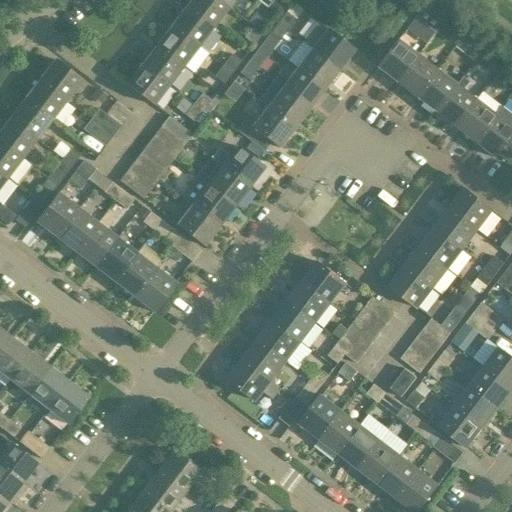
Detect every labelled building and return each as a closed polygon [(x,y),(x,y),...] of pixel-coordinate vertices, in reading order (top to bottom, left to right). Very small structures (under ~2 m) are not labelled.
[(190,0),(186,6),(213,27),(228,8),(217,0),(190,0)] [(217,0),(228,8),(234,0),(255,0),(266,8),(271,3),(280,9),(286,0),(217,0)] [(171,26),(199,47),(213,27),(186,6),(171,26)] [(422,8),(414,18),(435,33),(442,23),(422,8)] [(295,20),(286,12),(277,23),(287,30),(295,20)] [(354,50),(326,29),(318,22),(302,42),(311,49),(339,70),(354,50)] [(286,31),(287,30),(277,23),(269,34),(279,41),(283,36),(286,31)] [(446,41),(453,32),(442,23),(435,33),(446,41)] [(156,45),(184,66),(199,47),(171,26),(156,45)] [(243,38),(253,45),(262,33),(253,26),(243,38)] [(396,83),(417,55),(397,40),(376,67),(396,83)] [(141,64),(169,85),(184,66),(156,45),(141,64)] [(481,53),(470,45),(463,54),(473,62),(481,53)] [(296,68),(324,89),(339,70),(311,49),(296,68)] [(266,58),(256,51),(248,62),(257,69),(266,58)] [(484,71),(492,61),(481,53),(473,62),(484,71)] [(240,62),(231,55),(223,65),(232,72),(240,62)] [(417,55),(396,83),(415,98),(437,70),(417,55)] [(38,79),(66,101),(81,81),(53,60),(38,79)] [(239,73),(248,81),(257,69),(248,62),(239,73)] [(169,85),(141,64),(126,85),(153,106),(169,85)] [(214,77),(223,84),(232,72),(223,65),(214,77)] [(278,74),(272,81),(281,88),(281,87),(309,109),(324,89),(296,68),(287,80),(278,74)] [(437,70),(415,98),(435,112),(456,85),(437,70)] [(511,76),(508,74),(501,83),(511,91),(511,76)] [(454,127),(475,100),(462,90),(468,82),(461,77),(456,85),(435,112),(454,127)] [(23,99),(51,120),(66,101),(38,79),(23,99)] [(309,109),(281,87),(281,88),(272,81),(258,100),(266,107),(267,106),(294,127),(309,109)] [(106,95),(97,88),(91,96),(100,103),(106,95)] [(211,100),(201,93),(193,104),(202,111),(211,100)] [(8,118),(36,139),(51,120),(23,99),(8,118)] [(475,100),(454,127),(473,142),(495,115),(475,100)] [(184,115),(194,123),(202,111),(193,104),(184,115)] [(267,106),(266,107),(255,121),(248,115),(236,131),(263,152),(271,142),(278,148),(294,127),(267,106)] [(495,115),(473,142),(493,157),(496,155),(504,161),(511,150),(511,115),(501,107),(495,115)] [(90,119),(112,136),(120,126),(98,109),(90,119)] [(161,126),(184,144),(191,135),(168,117),(161,126)] [(0,128),(0,142),(21,159),(36,139),(8,118),(0,128)] [(112,136),(90,119),(82,130),(105,146),(112,136)] [(154,135),(177,153),(184,144),(161,126),(154,135)] [(177,153),(154,135),(147,144),(170,162),(177,153)] [(0,173),(7,178),(21,159),(0,142),(0,173)] [(170,162),(147,144),(140,153),(164,171),(170,162)] [(211,158),(249,187),(264,168),(236,146),(228,156),(218,149),(211,158)] [(79,155),(70,148),(62,159),(71,165),(79,155)] [(164,171),(140,153),(133,162),(157,180),(164,171)] [(195,176),(234,206),(249,187),(211,158),(210,159),(209,158),(195,176)] [(47,178),(56,185),(71,165),(62,159),(47,178)] [(95,170),(83,160),(67,181),(79,190),(95,170)] [(157,180),(133,162),(126,171),(150,189),(157,180)] [(150,189),(126,171),(119,181),(142,199),(150,189)] [(7,178),(0,173),(0,204),(0,205),(15,185),(7,178)] [(234,206),(195,176),(180,197),(190,205),(191,204),(219,225),(234,206)] [(32,198),(41,205),(56,185),(47,178),(32,198)] [(115,200),(122,191),(111,182),(104,192),(115,200)] [(448,208),(477,230),(493,210),(464,188),(448,208)] [(122,191),(115,200),(126,208),(133,199),(122,191)] [(56,237),(78,208),(58,193),(36,221),(56,237)] [(23,209),(33,216),(41,205),(32,198),(23,209)] [(203,246),(219,225),(191,204),(190,205),(176,224),(203,246)] [(78,208),(56,237),(76,252),(98,223),(78,208)] [(477,230),(448,208),(434,227),(463,250),(477,230)] [(150,212),(142,222),(153,231),(161,221),(150,212)] [(164,239),(172,229),(161,221),(153,231),(164,239)] [(98,223),(76,252),(95,266),(117,238),(98,223)] [(463,250),(434,227),(419,247),(448,269),(463,250)] [(511,232),(507,239),(500,248),(509,255),(511,251),(511,232)] [(169,244),(192,261),(200,250),(178,233),(169,244)] [(117,238),(95,266),(114,281),(136,253),(117,238)] [(404,266),(433,288),(448,269),(419,247),(404,266)] [(136,253),(114,281),(133,296),(155,268),(136,253)] [(503,264),(494,257),(485,267),(495,274),(503,264)] [(302,282),(331,303),(346,284),(317,262),(302,282)] [(496,283),(506,291),(511,283),(511,264),(496,283)] [(433,288),(404,266),(389,286),(418,308),(433,288)] [(477,279),(486,286),(495,274),(485,267),(477,279)] [(155,268),(133,296),(153,311),(175,283),(155,268)] [(331,303),(302,282),(287,301),(316,323),(331,303)] [(473,302),(464,295),(456,306),(465,313),(473,302)] [(365,307),(387,324),(394,314),(373,297),(365,307)] [(316,323),(287,301),(272,320),(301,342),(316,323)] [(504,320),(481,303),(474,313),(496,330),(504,320)] [(447,318),(456,325),(465,313),(456,306),(447,318)] [(387,324),(365,307),(357,317),(379,334),(387,324)] [(465,324),(488,341),(496,330),(474,313),(465,324)] [(379,334),(357,317),(350,326),(372,343),(379,334)] [(423,329),(442,343),(450,333),(431,318),(423,329)] [(301,342),(272,320),(257,339),(286,361),(301,342)] [(372,343),(350,326),(342,336),(364,353),(372,343)] [(0,328),(0,352),(11,338),(0,328)] [(442,343),(423,329),(416,338),(435,353),(442,343)] [(364,353),(342,336),(327,356),(337,364),(345,354),(357,363),(364,353)] [(11,338),(0,352),(0,372),(9,380),(30,352),(11,338)] [(408,348),(427,362),(435,353),(416,338),(408,348)] [(286,361),(257,339),(242,359),(271,381),(286,361)] [(483,367),(511,389),(511,388),(511,358),(498,347),(483,367)] [(427,362),(408,348),(401,358),(419,373),(427,362)] [(454,359),(445,351),(436,362),(446,370),(454,359)] [(30,352),(9,380),(28,394),(49,367),(30,352)] [(271,381),(242,359),(227,379),(256,401),(263,392),(273,400),(280,390),(270,382),(271,381)] [(427,373),(437,381),(446,370),(436,362),(427,373)] [(338,373),(339,374),(349,381),(357,371),(346,363),(338,373)] [(49,367),(28,394),(47,409),(68,381),(49,367)] [(468,387),(496,408),(511,389),(483,367),(468,387)] [(328,376),(318,369),(310,380),(319,387),(328,376)] [(403,370),(390,388),(401,397),(415,378),(403,370)] [(301,391),(310,398),(319,387),(310,380),(301,391)] [(68,381),(47,409),(67,424),(88,396),(68,381)] [(378,403),(386,393),(374,384),(366,394),(378,403)] [(453,406),(482,427),(496,408),(468,387),(453,406)] [(406,402),(415,409),(424,398),(414,390),(406,402)] [(386,393),(378,403),(389,411),(396,401),(386,393)] [(278,418),(289,426),(306,404),(295,396),(278,418)] [(319,440),(341,411),(321,396),(299,424),(319,440)] [(482,427),(453,406),(438,426),(466,448),(482,427)] [(341,411),(319,440),(338,455),(360,426),(341,411)] [(0,427),(1,429),(8,420),(0,413),(0,427)] [(413,414),(405,424),(416,433),(424,422),(413,414)] [(16,425),(8,420),(1,429),(13,438),(20,429),(16,425)] [(427,441),(435,431),(424,422),(416,433),(427,441)] [(360,426),(338,455),(357,470),(379,441),(360,426)] [(18,442),(40,459),(48,448),(27,431),(18,442)] [(454,464),(455,463),(462,453),(441,436),(432,447),(454,464)] [(376,484),(398,455),(379,441),(357,470),(376,484)] [(0,453),(0,467),(21,484),(36,464),(8,442),(0,453)] [(157,471),(185,492),(199,472),(172,452),(157,471)] [(396,499),(418,470),(398,455),(376,484),(396,499)] [(21,484),(0,467),(0,497),(7,503),(21,484)] [(418,470),(396,499),(412,511),(417,511),(438,486),(418,470)] [(143,490),(170,511),(185,492),(157,471),(143,490)] [(128,509),(132,511),(169,511),(170,511),(143,490),(128,509)] [(210,511),(227,511),(236,501),(225,493),(210,511)]
